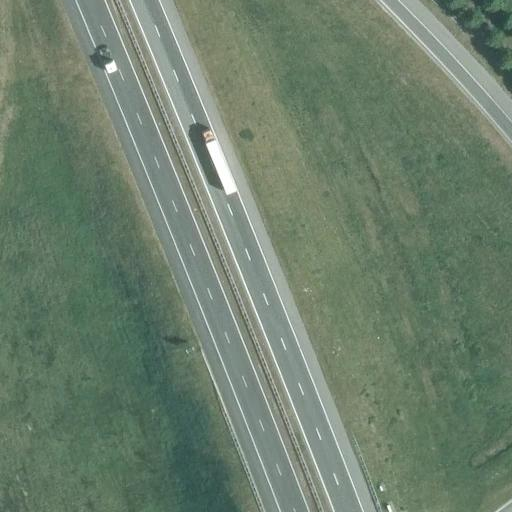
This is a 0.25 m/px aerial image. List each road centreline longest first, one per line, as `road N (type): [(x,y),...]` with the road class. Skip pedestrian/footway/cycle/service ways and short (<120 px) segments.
road 1 (motorway): [(87,0),(291,511)]
road 2 (motorway): [(346,511),(142,0)]
road 3 (motorway): [(511,137),(386,0)]
